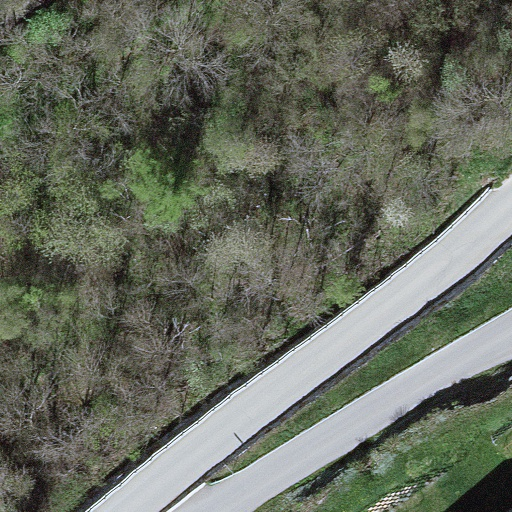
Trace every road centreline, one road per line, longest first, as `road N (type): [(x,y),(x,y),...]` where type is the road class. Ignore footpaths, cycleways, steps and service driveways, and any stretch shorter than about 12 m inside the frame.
road 1 (residential): [(136,511),(511,219)]
road 2 (unclassified): [(230,511),(364,416),(511,338)]
